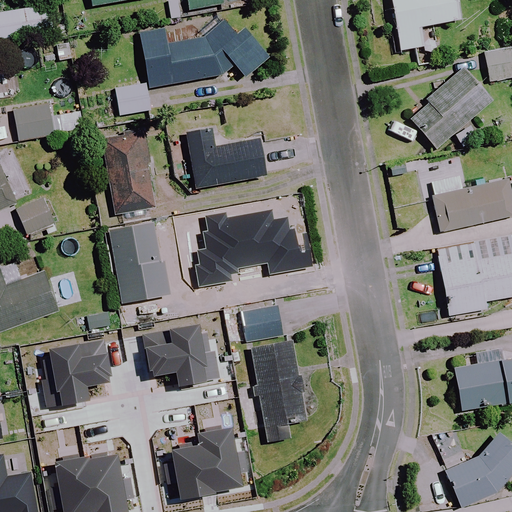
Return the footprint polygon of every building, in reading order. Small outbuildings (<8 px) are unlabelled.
[(222,5),(220,0),(90,0),(92,8),(136,0),(187,0),(189,11),(222,5)] [(457,23),(453,0),(388,0),(395,52),(422,49),(419,28),(457,23)] [(0,43),(53,34),(48,6),(0,14),(0,43)] [(231,67),(246,81),(269,56),(225,13),(198,41),(168,46),(165,32),(140,37),(149,90),(221,77),(221,76),(231,67)] [(511,51),(504,53),(503,48),(483,51),(488,83),(511,78),(511,51)] [(409,122),(434,151),(452,136),(463,148),(479,134),(468,122),(489,103),(462,72),(426,102),(429,105),(409,122)] [(147,113),(144,86),(120,89),(122,102),(114,103),(116,117),(147,113)] [(52,137),(46,103),(13,110),(19,143),(52,137)] [(82,130),(78,111),(52,117),(56,136),(82,130)] [(213,149),(210,131),(184,136),(194,190),(263,178),(257,141),(213,149)] [(150,221),(143,132),(102,136),(104,163),(109,163),(113,211),(119,211),(120,224),(150,221)] [(0,172),(0,211),(14,205),(0,172)] [(461,191),(458,176),(428,183),(440,237),(511,220),(511,200),(508,181),(461,191)] [(52,226),(40,199),(15,209),(27,237),(52,226)] [(281,274),(270,216),(238,222),(240,231),(201,238),(209,287),(281,274)] [(158,272),(152,237),(105,245),(110,279),(158,272)] [(511,256),(476,262),(473,245),(434,251),(444,317),(484,311),(483,302),(511,297),(511,256)] [(20,282),(14,265),(0,270),(0,333),(56,313),(42,274),(20,282)] [(241,314),(246,344),(281,338),(276,308),(241,314)] [(226,346),(221,312),(172,319),(177,352),(226,346)] [(124,364),(117,330),(84,337),(91,371),(124,364)] [(282,344),(250,350),(267,443),(287,439),(285,425),(303,422),(288,343),(282,344)] [(511,403),(511,359),(452,370),(459,412),(511,403)] [(0,396),(10,392),(0,363),(0,396)] [(214,422),(204,375),(164,383),(172,426),(161,463),(202,476),(214,422)] [(108,432),(104,404),(62,411),(69,460),(40,465),(45,494),(115,483),(111,452),(108,432)] [(0,431),(0,506),(18,503),(10,464),(27,461),(20,428),(0,431)] [(511,447),(496,434),(470,461),(443,473),(459,509),(496,493),(511,474),(511,447)] [(75,511),(75,501),(57,503),(58,511),(75,511)]
